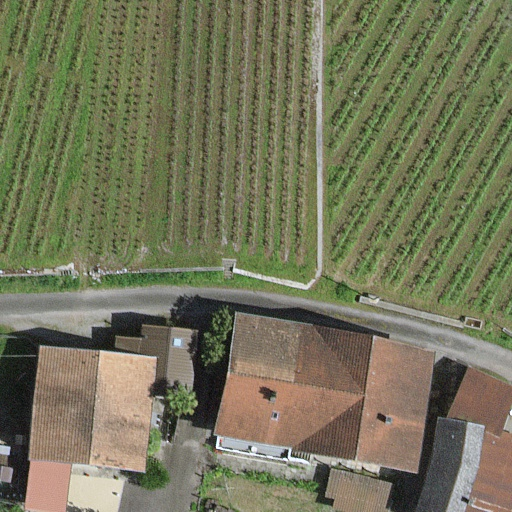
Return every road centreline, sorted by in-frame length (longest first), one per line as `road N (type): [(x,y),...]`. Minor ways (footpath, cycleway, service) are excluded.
road 1 (residential): [(511,370),(457,340),(206,297)]
road 2 (residential): [(181,511),(206,297)]
road 3 (residential): [(206,297),(0,306)]
